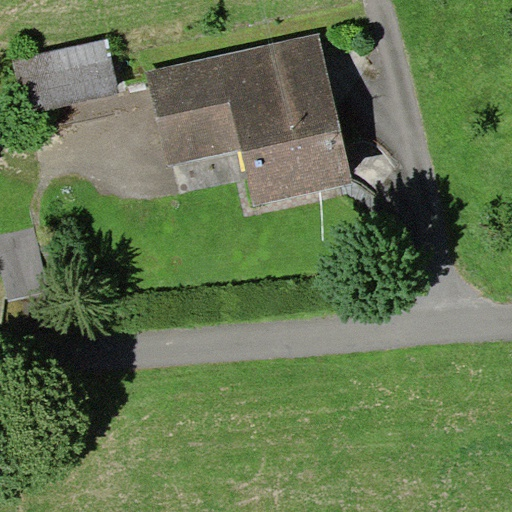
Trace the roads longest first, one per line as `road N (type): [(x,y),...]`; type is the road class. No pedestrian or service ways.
road 1 (residential): [(511,312),(0,360)]
road 2 (track): [(379,0),(425,176),(447,318)]
